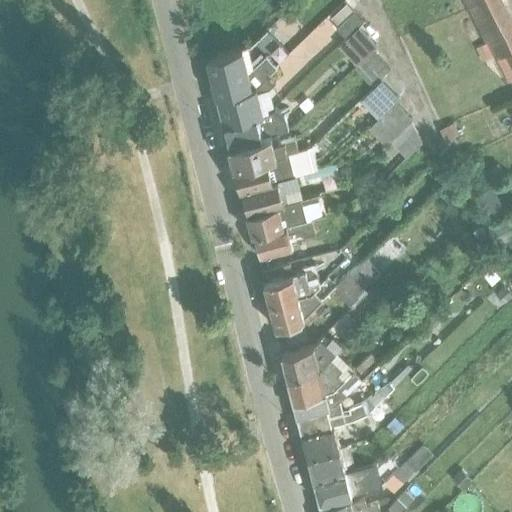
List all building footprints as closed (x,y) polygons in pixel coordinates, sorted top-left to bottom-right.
[(464,0),(485,42),(476,47),(483,60),(495,54),(509,81),(511,79),(511,18),(503,0),(464,0)] [(347,37),(360,25),(364,21),(347,2),(332,17),(339,25),(337,27),(347,37)] [(360,25),(347,37),(339,44),(357,64),(373,49),(378,44),(360,25)] [(257,84),(270,72),(278,64),(276,63),(289,51),(268,29),(251,44),(208,55),(218,94),(257,84)] [(373,49),(357,64),(355,67),(372,85),(381,77),(390,68),(373,49)] [(257,84),(218,94),(225,121),(270,110),(275,104),(274,103),(270,86),(276,79),(270,72),(257,84)] [(381,77),(372,85),(361,98),(380,117),(396,100),(400,96),(381,77)] [(311,91),(287,114),(295,123),(320,100),(311,91)] [(396,100),(380,117),(369,128),(386,145),(391,140),(411,119),(414,117),(396,100)] [(270,110),(225,121),(230,142),(272,131),(289,127),(285,111),(275,104),(270,110)] [(272,131),(230,142),(236,163),(307,147),(313,141),(342,114),(335,105),(297,139),(296,135),(275,139),(272,131)] [(411,119),(391,140),(407,157),(423,140),(411,119)] [(454,121),(440,128),(454,158),(463,153),(455,136),(460,133),(454,121)] [(307,147),(236,163),(242,186),(243,186),(314,168),(319,166),(313,141),(307,147)] [(314,168),(243,186),(247,195),(245,198),(247,206),(250,207),(250,209),(304,195),(301,184),(340,173),(337,162),(319,166),(314,168)] [(304,195),(250,209),(248,210),(256,230),(312,216),(324,212),(319,191),(304,195)] [(312,216),(256,230),(259,240),(256,243),(258,250),(261,251),(262,254),(293,246),(290,234),(303,231),(304,233),(316,230),(312,216)] [(482,223),(472,228),(478,241),(489,235),(482,223)] [(290,234),(293,246),(306,242),(304,233),(303,231),(290,234)] [(393,231),(333,287),(353,307),(369,291),(365,287),(407,248),(393,231)] [(499,233),(492,237),(495,242),(493,243),(500,256),(501,258),(510,253),(502,239),(499,233)] [(297,260),(262,269),(265,280),(270,301),(312,290),(320,282),(316,262),(298,266),(297,260)] [(312,290),(270,301),(276,324),(277,325),(280,338),(303,326),(300,318),(324,296),(323,295),(335,283),(328,275),(320,282),(312,290)] [(315,343),(283,351),(289,374),(321,366),(337,350),(343,344),(333,335),(327,342),(321,337),(315,343)] [(321,366),(289,374),(295,398),(334,387),(354,368),(355,366),(337,350),(321,366)] [(372,352),(358,365),(366,374),(380,361),(372,352)] [(334,387),(295,398),(298,411),(340,398),(363,377),(354,368),(334,387)] [(340,398),(298,411),(303,431),(334,422),(371,411),(395,386),(390,381),(367,398),(350,406),(351,409),(344,411),(340,398)] [(395,416),(386,425),(396,434),(405,425),(395,416)] [(334,422),(303,431),(309,454),(341,446),(334,422)] [(405,460),(384,481),(395,491),(434,451),(424,441),(405,460)] [(341,446),(309,454),(310,457),(315,477),(346,469),(355,467),(350,444),(341,446)] [(346,469),(315,477),(321,501),(380,484),(383,482),(378,461),(355,467),(346,469)] [(462,468),(453,477),(463,488),(472,479),(462,468)] [(381,509),(370,511),(398,511),(414,497),(405,489),(390,507),(381,509)] [(351,497),(322,504),(324,511),(370,511),(381,509),(379,499),(367,503),(366,497),(352,500),(351,497)]
